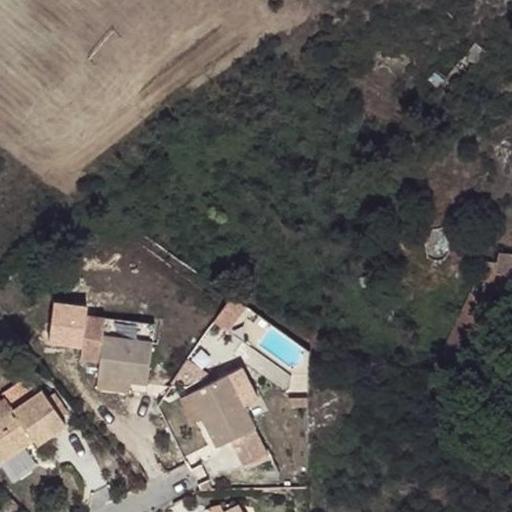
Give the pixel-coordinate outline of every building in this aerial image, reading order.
[(449,69),(466,87),(509,45),(498,36),(468,69),(459,60),(449,69)] [(99,369),(148,372),(153,328),(105,322),(107,305),(87,303),(82,346),(101,347),(99,369)] [(244,359),(229,366),(192,385),(219,437),(233,429),(246,454),(268,444),(255,418),(245,398),(260,391),(244,359)] [(63,415),(39,380),(10,399),(6,394),(0,398),(0,450),(30,431),(34,435),(63,415)] [(252,511),(244,496),(208,511),(252,511)]
